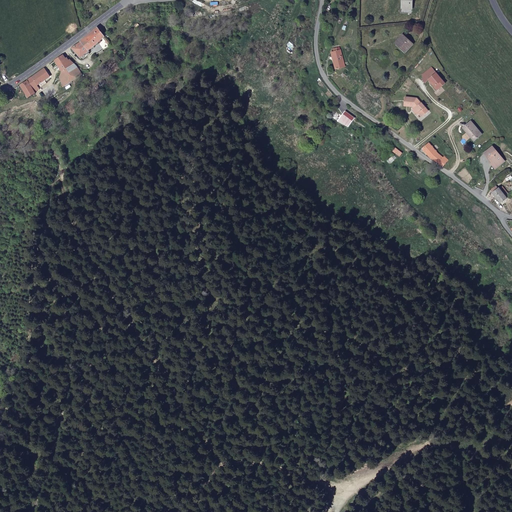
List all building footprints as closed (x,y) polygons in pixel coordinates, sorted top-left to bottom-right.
[(88,59),(91,57),(89,54),(108,41),(100,29),(72,48),(80,61),(87,56),(88,59)] [(414,49),(406,41),(399,48),(405,55),(409,52),(410,53),(414,49)] [(339,51),(338,48),(334,50),(335,52),(332,53),(337,69),(346,66),(342,51),(339,51)] [(84,76),(76,65),(70,61),(67,62),(63,57),(55,63),(65,75),(59,79),(66,89),(83,76),(84,76)] [(50,78),(45,70),(21,88),(30,101),(32,101),(37,97),(33,91),(50,78)] [(426,89),(429,86),(437,95),(445,89),(432,75),(422,85),(426,89)] [(405,104),(405,108),(407,108),(407,112),(413,113),(415,112),(417,114),(415,115),(414,116),(418,121),(420,119),(423,122),(429,117),(417,104),(405,104)] [(356,128),(345,120),(343,123),(339,129),(349,137),(356,128)] [(483,135),(472,122),(465,128),(475,142),(483,135)] [(442,166),(446,162),(449,159),(445,155),(443,157),(429,142),(423,148),(434,161),(442,166)] [(488,152),(492,157),(494,161),(492,163),(497,168),(505,161),(494,147),(488,152)] [(507,200),(497,190),(494,194),(503,205),(507,200)]
